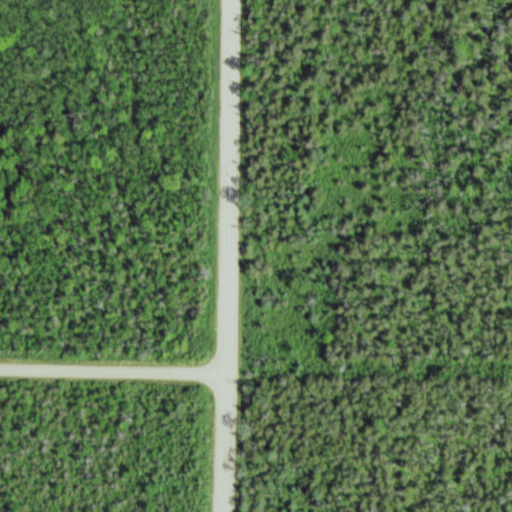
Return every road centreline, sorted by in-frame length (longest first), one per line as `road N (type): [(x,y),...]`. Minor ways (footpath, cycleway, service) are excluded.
road 1 (residential): [(226,511),(231,0)]
road 2 (residential): [(0,371),(230,377)]
